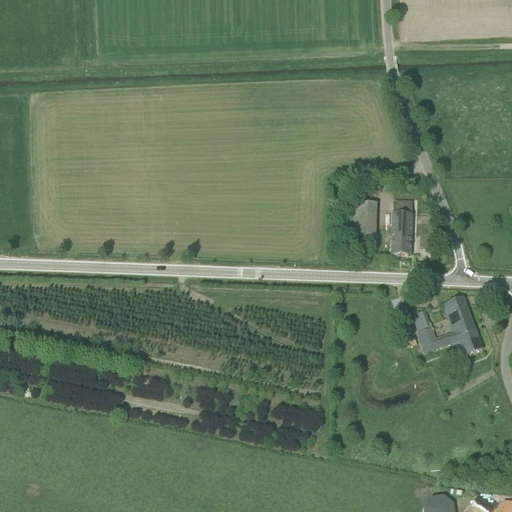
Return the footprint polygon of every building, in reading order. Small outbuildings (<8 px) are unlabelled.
[(412,216),(412,204),(393,203),(391,257),(410,257),(412,216)] [(375,241),(375,234),(346,233),(346,240),(375,241)] [(482,352),(463,299),(443,307),(454,336),(435,342),(431,331),(419,336),(425,355),(450,346),(450,345),(459,342),(465,358),(482,352)] [(427,321),(424,313),(412,318),(415,325),(427,321)] [(403,340),(406,350),(417,347),(413,336),(403,340)] [(383,511),(411,511),(411,500),(402,500),(401,494),(383,495),(383,511)] [(432,511),(455,511),(446,497),(434,504),(437,509),(432,511)] [(511,511),(511,502),(507,498),(495,511),(511,511)] [(491,511),(492,511),(476,499),(464,511),(491,511)]
